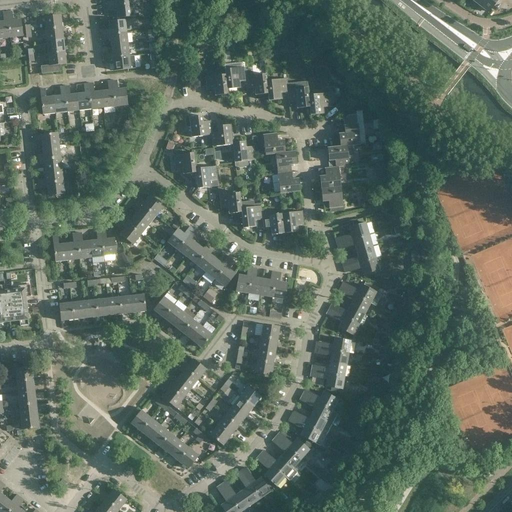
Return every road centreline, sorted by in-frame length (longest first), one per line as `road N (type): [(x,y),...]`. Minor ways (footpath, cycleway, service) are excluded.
road 1 (residential): [(328,260),(307,212),(296,126),(200,102),(166,103)]
road 2 (residential): [(167,508),(245,455),(278,418),(299,379),(309,327)]
road 3 (residential): [(328,260),(249,248),(142,163)]
road 4 (residential): [(67,511),(105,464),(167,508)]
road 5 (unclassified): [(31,222),(18,94)]
road 6 (unclassified): [(35,221),(87,215),(142,163)]
road 7 (residential): [(45,344),(35,221)]
